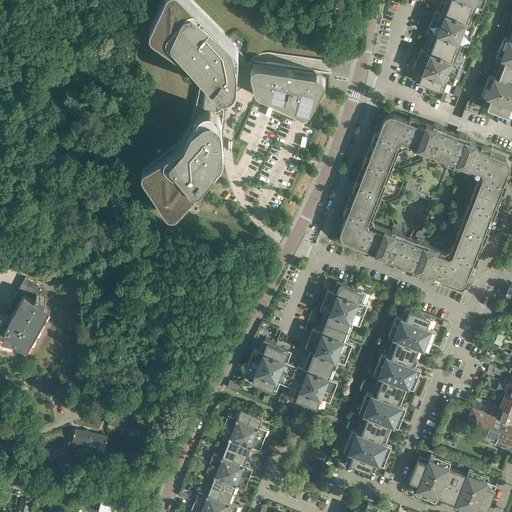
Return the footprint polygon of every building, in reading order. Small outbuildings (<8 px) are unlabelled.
[(192,91),(135,160),(144,176),(155,192),(180,228),(260,137),(264,134),(295,142),(309,95),(315,84),(316,79),(312,75),(309,75),(307,73),(307,71),(309,58),(272,51),(261,53),(257,54),(254,57),(199,0),(162,0),(153,21),(151,25),(151,28),(152,31),(141,41),(192,91)] [(441,0),(440,3),(476,15),(479,7),(482,7),(484,0),(441,0)] [(429,30),(426,39),(461,53),(465,44),(467,45),(475,25),(473,24),(476,15),(440,3),(437,10),(435,9),(427,29),(429,30)] [(501,59),(498,68),(511,73),(511,30),(509,39),(503,37),(496,57),(501,59)] [(419,70),(416,79),(444,91),(448,81),(453,83),(461,63),(458,62),(461,53),(426,39),(422,48),(420,47),(413,67),(419,70)] [(488,108),(497,112),(508,116),(511,107),(511,73),(498,68),(495,76),(490,75),(482,95),(492,98),(488,108)] [(436,126),(411,116),(410,119),(394,113),(392,118),(389,119),(385,117),(379,133),(375,132),(363,163),(366,164),(359,182),(356,181),(344,212),(347,214),(341,229),(345,231),(347,234),(345,239),(361,245),(359,248),(390,260),(392,257),(394,258),(405,262),(410,264),(408,267),(422,273),(433,277),(440,280),(441,277),(457,283),(459,278),(462,277),(466,279),(472,263),(476,264),(478,258),(488,233),(484,232),(488,223),(491,224),(492,224),(488,222),(492,214),(495,215),(507,183),(504,182),(510,166),(506,165),(505,164),(504,162),(506,157),(490,151),(492,147),(485,145),(467,138),(468,135),(462,133),(459,139),(454,137),(441,132),(444,126),(442,125),(437,123),(436,126)] [(318,161),(309,157),(307,163),(316,167),(318,161)] [(17,268),(24,270),(26,261),(19,259),(17,268)] [(0,338),(3,339),(16,342),(27,349),(50,307),(37,299),(43,286),(25,276),(13,298),(19,301),(10,317),(9,317),(9,316),(0,314),(0,338)] [(328,311),(325,320),(346,329),(350,319),(359,323),(367,303),(366,292),(365,292),(337,281),(333,290),(327,288),(319,308),(328,311)] [(397,339),(394,347),(419,357),(422,348),(428,350),(435,330),(430,328),(434,318),(404,307),(401,317),(395,315),(387,335),(397,339)] [(309,348),(306,357),(331,367),(335,358),(344,362),(352,342),(342,338),(346,329),(325,320),(321,330),(312,326),(304,346),(309,348)] [(498,332),(494,342),(499,344),(501,345),(505,336),(498,332)] [(291,350),(275,344),(274,343),(275,340),(266,336),(265,340),(263,339),(259,348),(253,346),(245,367),(251,369),(247,379),(271,388),(275,379),(285,383),(293,362),(288,360),(291,350)] [(499,344),(494,342),(491,348),(496,351),(499,344)] [(382,376),(379,386),(400,394),(403,385),(413,389),(421,368),(415,366),(419,357),(394,347),(390,356),(381,353),(373,373),(382,376)] [(297,364),(289,384),(299,388),(295,397),(320,407),(324,397),(329,400),(337,380),(328,376),(331,367),(306,357),(302,366),(297,364)] [(367,415),(364,424),(389,434),(393,425),(398,427),(406,407),(396,403),(400,394),(379,386),(375,395),(366,391),(358,411),(367,415)] [(500,398),(498,404),(501,405),(511,409),(511,395),(505,393),(504,395),(499,393),(497,397),(500,398)] [(412,403),(416,405),(420,396),(415,394),(412,403)] [(494,414),(493,415),(511,421),(511,409),(501,405),(499,409),(496,408),(494,414)] [(511,421),(493,415),(472,407),(467,420),(481,426),(478,435),(484,437),(485,436),(493,439),(492,441),(511,449),(511,445),(511,437),(511,438),(511,436),(511,421)] [(127,413),(111,409),(108,422),(124,426),(127,413)] [(227,415),(223,425),(243,433),(250,413),(240,409),(237,419),(227,415)] [(143,416),(127,413),(124,426),(141,429),(143,416)] [(250,413),(243,433),(262,440),(266,430),(257,427),(261,417),(250,413)] [(345,461),(346,461),(374,472),(378,463),(383,465),(391,445),(386,443),(389,434),(364,424),(360,433),(351,429),(343,449),(349,451),(345,461)] [(243,433),(223,425),(219,435),(229,439),(225,448),(235,451),(243,433)] [(91,431),(75,428),(72,441),(88,444),(91,431)] [(107,435),(91,431),(88,444),(104,448),(107,435)] [(243,433),(235,451),(246,456),(249,447),(258,451),(262,440),(243,433)] [(38,446),(35,458),(52,462),(55,449),(38,446)] [(212,453),(208,463),(228,471),(235,451),(225,448),(222,457),(212,453)] [(55,449),(52,462),(68,465),(71,453),(55,449)] [(235,451),(228,471),(248,479),(252,468),(243,465),(246,456),(235,451)] [(448,467),(451,461),(430,454),(427,463),(417,459),(409,480),(418,484),(415,493),(435,501),(437,495),(456,502),(454,508),(464,511),(474,511),(477,506),(487,510),(495,489),(485,486),(488,476),(469,469),(467,474),(448,467)] [(228,471),(208,463),(204,473),(214,477),(210,486),(221,490),(228,471)] [(228,471),(221,490),(231,494),(235,485),(244,488),(248,479),(228,471)] [(24,477),(15,475),(13,483),(23,485),(24,477)] [(36,480),(27,478),(25,489),(34,490),(36,480)] [(197,491),(193,502),(213,509),(221,490),(210,486),(207,495),(197,491)] [(221,490),(213,509),(220,511),(234,511),(237,506),(228,503),(231,494),(221,490)] [(29,511),(32,500),(21,497),(17,511),(29,511)] [(101,511),(124,511),(126,507),(114,504),(115,500),(102,497),(98,511),(101,511)] [(386,511),(387,509),(367,501),(365,507),(355,503),(351,511),(386,511)] [(211,511),(213,509),(193,502),(189,511),(190,511),(211,511)]
